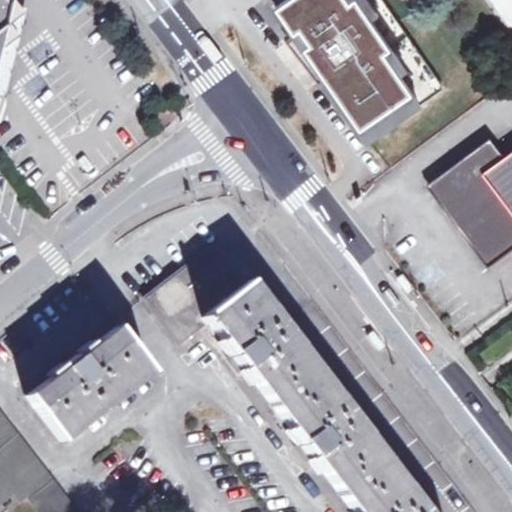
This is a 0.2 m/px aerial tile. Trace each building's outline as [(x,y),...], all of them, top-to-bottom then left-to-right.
[(0,0),(0,44),(1,45),(15,34),(7,22),(21,11),(17,5),(13,0),(0,0)] [(292,30),(292,31),(298,27),(309,42),(296,51),(318,81),(324,77),(367,139),(443,87),(382,0),(282,0),(275,5),(292,30)] [(0,95),(3,97),(26,7),(17,5),(21,11),(7,22),(15,34),(1,45),(0,44),(0,95)] [(292,31),(292,30),(284,36),(296,51),(309,42),(298,27),(292,31)] [(489,140),(430,184),(488,264),(511,246),(511,150),(503,158),(489,140)] [(284,429),(300,450),(316,472),(321,469),(353,511),(426,511),(404,484),(399,487),(360,435),(364,432),(335,394),(331,397),(291,347),(296,343),(267,306),(262,309),(244,284),(245,282),(215,243),(144,298),(178,342),(206,320),(219,337),(215,340),(247,383),(252,380),(288,426),(284,429)] [(402,273),(396,278),(412,298),(421,291),(405,271),(402,273)] [(49,377),(25,395),(57,437),(82,416),(86,421),(123,391),(121,388),(147,368),(115,326),(92,343),(89,339),(45,372),(49,377)] [(372,331),(363,338),(381,361),(385,358),(390,354),(372,331)] [(76,511),(0,411),(0,503),(13,494),(18,501),(25,496),(37,511),(76,511)]
